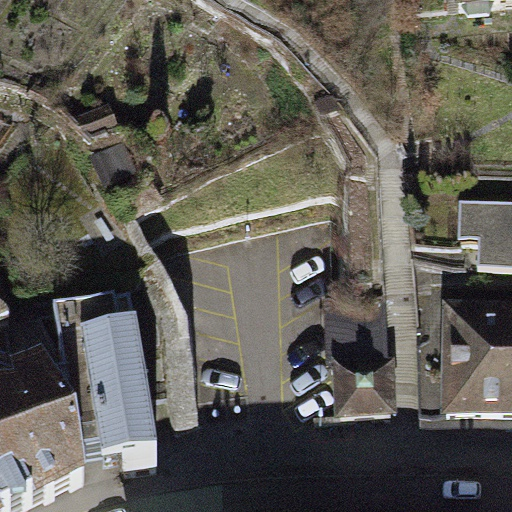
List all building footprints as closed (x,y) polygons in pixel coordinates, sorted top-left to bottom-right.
[(511,8),(511,0),(460,0),(462,12),(511,8)] [(511,208),(483,208),(482,247),(487,247),(487,274),(511,274),(511,208)] [(341,425),(393,420),(388,302),(332,316),(334,373),(339,376),(341,425)] [(78,435),(84,475),(102,472),(104,489),(160,480),(137,338),(133,310),(57,321),(67,388),(56,389),(78,435)] [(511,319),(450,318),(448,424),(511,425),(511,319)] [(0,511),(53,511),(87,495),(84,475),(78,435),(56,389),(44,364),(0,384),(0,511)]
